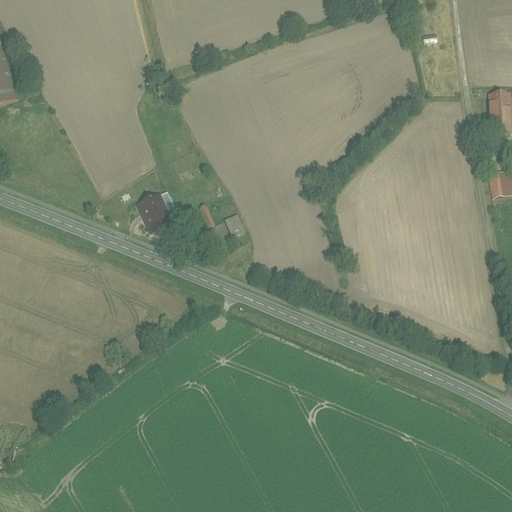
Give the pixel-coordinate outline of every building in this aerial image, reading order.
[(0,105),(14,101),(0,52),(0,105)] [(511,98),(490,99),(490,125),(485,125),(485,139),(511,138),(511,98)] [(511,176),(511,174),(488,178),(493,202),(511,198),(511,176)] [(162,200),(138,210),(150,240),(175,230),(162,200)] [(221,214),(224,221),(238,216),(232,202),(210,211),(213,217),(221,214)] [(207,209),(201,212),(205,219),(211,216),(207,209)] [(226,221),(233,239),(246,233),(239,216),(226,221)]
